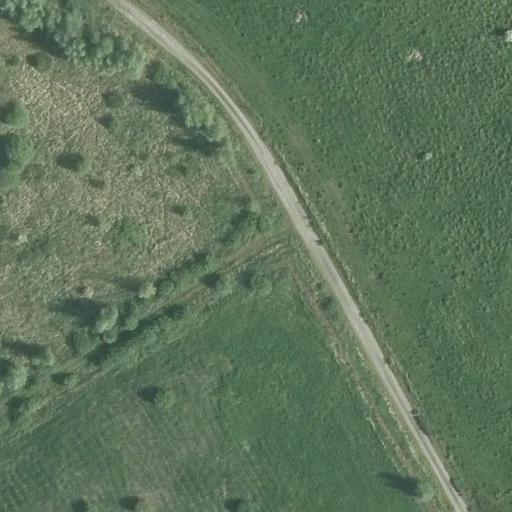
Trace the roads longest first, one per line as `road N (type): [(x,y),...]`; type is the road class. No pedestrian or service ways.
road 1 (track): [(107,0),(161,27),(220,90),(451,511)]
road 2 (track): [(0,406),(294,225)]
